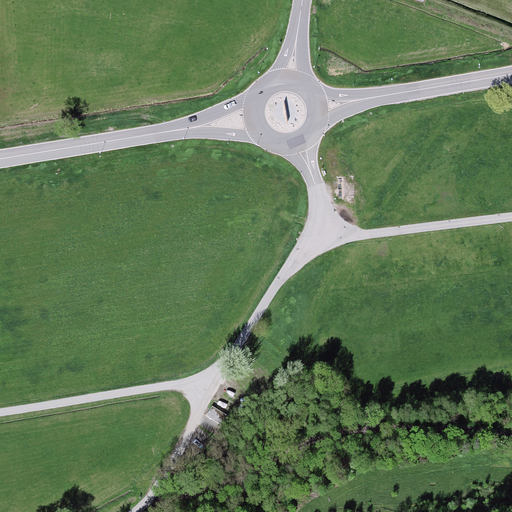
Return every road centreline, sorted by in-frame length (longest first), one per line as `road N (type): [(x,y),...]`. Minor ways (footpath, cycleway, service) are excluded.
road 1 (track): [(145,508),(227,491),(305,452),(371,432),(511,433)]
road 2 (primary): [(249,121),(0,160)]
road 3 (track): [(215,383),(0,418)]
road 4 (primary): [(511,74),(312,109)]
road 5 (track): [(511,217),(326,238)]
road 6 (track): [(326,238),(296,256),(215,383)]
road 7 (track): [(215,383),(145,508)]
